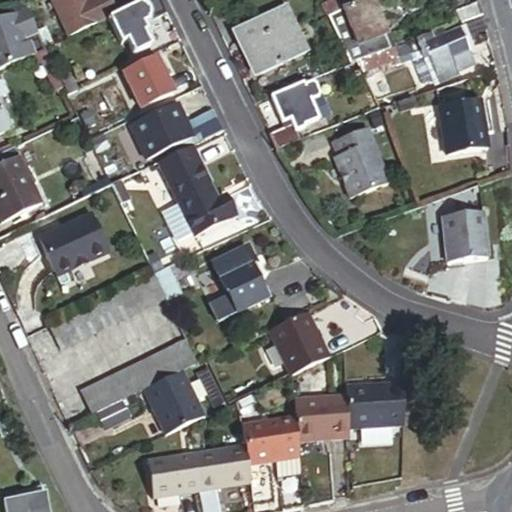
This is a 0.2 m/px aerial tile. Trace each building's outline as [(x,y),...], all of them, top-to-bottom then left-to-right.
[(81,0),(47,0),(64,37),(92,24),(105,19),(112,15),(105,0),(83,0),(82,1),(81,0)] [(130,56),(148,47),(142,33),(144,31),(141,24),(163,14),(156,0),(145,0),(112,15),(105,19),(117,44),(123,41),(130,56)] [(327,0),(317,4),(322,16),(338,9),(333,0),(327,0)] [(357,61),(386,50),(366,0),(361,0),(338,9),(322,16),(346,65),(357,61)] [(333,0),(338,9),(361,0),(333,0)] [(453,23),(456,22),(479,14),(476,2),(450,11),(453,23)] [(250,77),(303,54),(282,7),(230,30),(250,77)] [(29,43),(37,40),(24,12),(19,14),(29,43)] [(0,53),(29,43),(19,14),(0,20),(0,53)] [(479,14),(456,22),(458,27),(417,43),(418,48),(424,61),(414,65),(412,66),(418,82),(430,76),(431,78),(472,63),(471,62),(460,31),(464,30),(466,33),(467,33),(482,26),(479,14)] [(0,66),(41,49),(37,40),(29,43),(0,53),(0,66)] [(397,65),(411,60),(408,52),(405,43),(386,50),(357,61),(361,70),(394,57),(397,65)] [(414,65),(424,61),(418,48),(408,52),(411,60),(414,65)] [(136,109),(167,94),(159,77),(156,71),(150,58),(119,73),(136,109)] [(334,70),(338,79),(361,70),(357,61),(346,65),(334,70)] [(63,93),(74,88),(63,67),(53,72),(63,93)] [(159,77),(166,74),(163,68),(156,71),(159,77)] [(300,127),(315,121),(308,103),(314,100),(313,97),(315,96),(310,83),(308,84),(306,81),(268,96),(267,96),(276,119),(285,116),(288,125),(280,128),(267,133),(273,149),(294,141),(291,133),(301,129),(300,127)] [(475,103),(433,109),(440,156),(483,150),(475,103)] [(156,154),(158,159),(187,145),(199,140),(195,132),(188,136),(182,124),(188,121),(184,112),(177,115),(172,105),(126,127),(132,139),(135,137),(145,159),(156,154)] [(0,132),(8,128),(0,110),(0,132)] [(280,128),(288,125),(285,116),(276,119),(280,128)] [(199,140),(220,130),(215,119),(193,129),(195,132),(199,140)] [(386,185),(364,129),(328,143),(334,156),(330,158),(346,200),(386,185)] [(0,218),(37,201),(10,145),(0,149),(0,218)] [(158,159),(155,161),(190,235),(229,216),(219,194),(212,197),(187,145),(158,159)] [(77,190),(80,197),(107,184),(104,177),(77,190)] [(67,193),(72,191),(72,188),(70,185),(68,184),(64,186),(64,189),(67,193)] [(88,213),(35,235),(50,271),(83,257),(85,261),(105,253),(88,213)] [(474,215),(432,219),(437,266),(479,261),(474,215)] [(232,313),(266,295),(241,246),(207,264),(232,313)] [(158,270),(159,271),(164,269),(191,256),(189,250),(158,270)] [(52,275),(85,261),(83,257),(50,271),(52,275)] [(151,275),(155,284),(168,277),(164,269),(159,271),(151,275)] [(59,348),(162,298),(155,284),(151,275),(48,325),(59,348)] [(177,295),(168,277),(155,284),(162,298),(164,302),(177,295)] [(282,373),(286,371),(320,356),(300,313),(262,331),(282,373)] [(89,412),(142,386),(177,369),(193,361),(183,339),(79,391),(89,412)] [(286,371),(287,381),(324,364),(320,356),(286,371)] [(164,431),(198,414),(178,371),(143,388),(164,431)] [(342,428),(399,429),(400,388),(339,386),(339,394),(342,428)] [(343,436),(342,428),(339,394),(288,396),(290,414),(292,437),(343,436)] [(109,422),(124,415),(119,405),(104,412),(109,422)] [(269,456),(294,453),(292,437),(290,414),(236,424),(239,444),(244,480),(247,503),(266,501),(261,458),(269,456)] [(216,511),(213,484),(244,480),(239,444),(189,450),(194,486),(197,511),(216,511)] [(146,493),(194,486),(189,450),(141,457),(146,493)] [(294,453),(269,456),(272,474),(295,470),(294,453)] [(326,469),(295,471),(298,501),(328,495),(326,469)]
